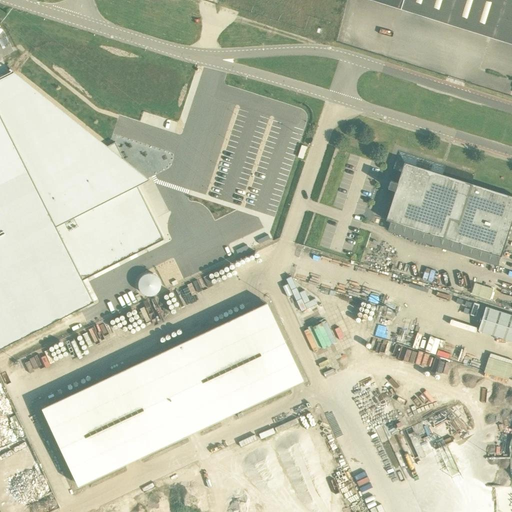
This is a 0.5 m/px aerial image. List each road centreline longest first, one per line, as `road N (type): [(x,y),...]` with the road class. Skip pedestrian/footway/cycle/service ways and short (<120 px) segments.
road 1 (unclassified): [(338,97),(511,153)]
road 2 (unclassified): [(511,108),(352,58)]
road 3 (unclassified): [(352,58),(308,50),(194,55)]
road 4 (unclassified): [(194,55),(338,97)]
road 5 (unclassified): [(194,55),(78,18)]
